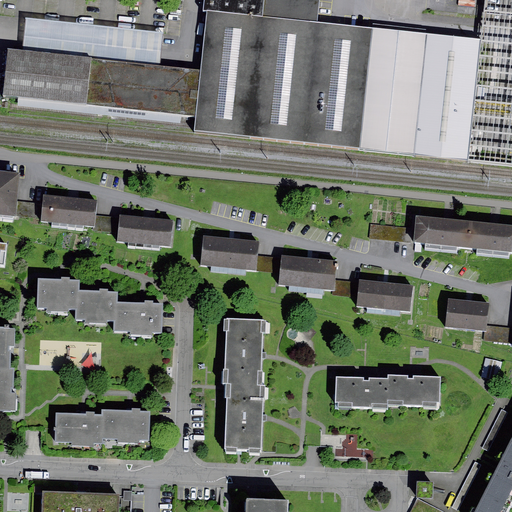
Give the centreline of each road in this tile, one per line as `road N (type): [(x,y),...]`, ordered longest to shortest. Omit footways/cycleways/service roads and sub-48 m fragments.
road 1 (residential): [(0,153),(30,158),(79,187),(511,292)]
road 2 (residential): [(0,465),(184,473)]
road 3 (residential): [(184,473),(189,299)]
road 4 (residential): [(184,473),(350,480)]
